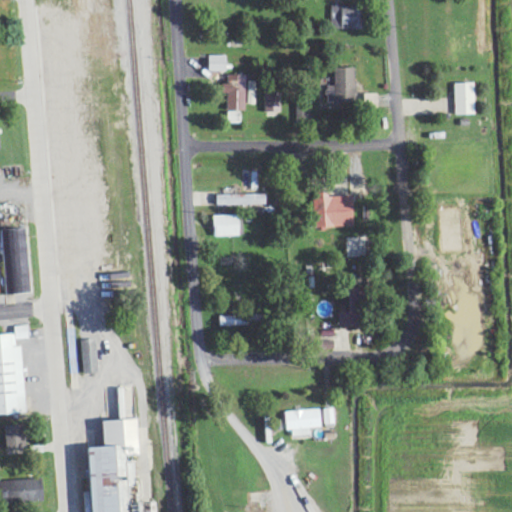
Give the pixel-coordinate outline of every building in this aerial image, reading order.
[(355,30),(355,7),(329,7),(329,30),(355,30)] [(205,72),(223,72),(223,56),(205,56),(205,72)] [(351,69),(331,69),(331,87),(325,87),(325,103),(352,103),(351,69)] [(223,112),(241,112),(242,76),(224,76),(224,85),(218,84),(218,94),(223,94),(223,112)] [(471,84),(451,84),(451,116),(472,115),(471,84)] [(261,113),(276,113),(276,94),(262,94),(261,113)] [(374,110),(374,95),(361,94),(361,109),(374,110)] [(306,101),(293,102),(294,123),(307,122),(306,101)] [(240,124),(240,113),(223,112),(222,124),(240,124)] [(347,197),(324,198),(324,193),(309,194),(311,228),(348,227),(347,197)] [(212,196),(212,206),(262,205),(262,195),(212,196)] [(210,238),(240,237),(240,216),(209,217),(210,238)] [(31,294),(28,229),(0,231),(4,296),(31,294)] [(343,239),(344,258),(361,258),(360,238),(343,239)] [(215,327),(242,326),(242,316),(215,317),(215,327)] [(0,336),(0,415),(22,414),(18,340),(26,339),(25,327),(11,328),(11,335),(0,336)] [(93,340),(78,341),(79,375),(94,374),(93,340)] [(331,342),(315,342),(316,350),(331,349),(331,342)] [(283,412),(284,437),(306,436),(306,428),(334,427),(334,410),(283,412)] [(77,450),(79,511),(129,511),(127,459),(137,459),(135,421),(94,422),(95,449),(77,450)] [(2,428),(3,449),(21,449),(20,427),(2,428)] [(37,481),(0,481),(0,503),(38,503),(37,481)]
